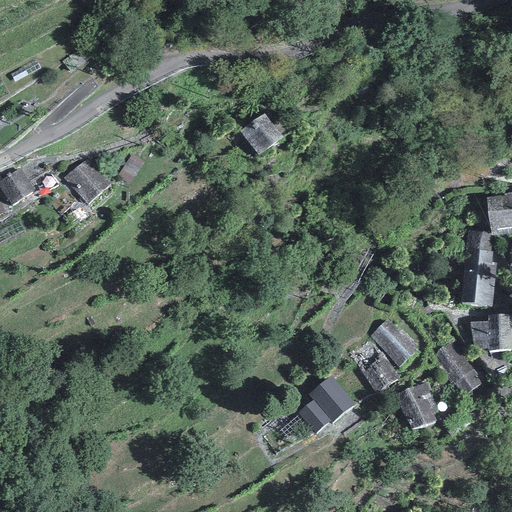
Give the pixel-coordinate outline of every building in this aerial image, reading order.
[(263,116),(241,133),(260,158),(283,141),(263,116)] [(88,160),(65,179),(88,206),(111,187),(88,160)] [(21,170),(0,182),(0,186),(12,207),(35,194),(21,170)] [(511,198),(487,202),(491,234),(491,238),(511,235),(511,198)] [(491,234),(469,230),(460,307),(491,310),(495,266),(492,266),(493,254),(491,254),(491,238),(491,234)] [(511,316),(487,317),(488,325),(471,325),(472,352),(511,351),(511,316)] [(388,321),(370,338),(400,369),(418,352),(414,349),(417,346),(402,331),(400,333),(388,321)] [(348,355),(376,395),(398,379),(370,339),(348,355)] [(451,344),(432,358),(461,398),(480,384),(451,344)] [(313,404),(282,427),(297,446),(312,435),(315,438),(355,407),(333,377),(307,396),(313,404)] [(395,398),(409,434),(440,422),(426,386),(395,398)]
